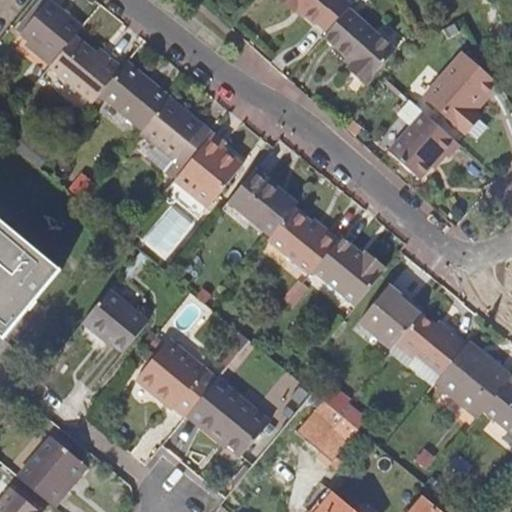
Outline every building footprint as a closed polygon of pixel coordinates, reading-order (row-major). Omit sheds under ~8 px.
[(347,11),(351,6),(344,0),(274,0),(292,16),(297,11),(314,27),(316,25),(327,34),(347,11)] [(76,36),(82,29),(49,1),(22,33),(55,62),(76,36)] [(347,11),(327,34),(323,39),(351,64),(346,70),(363,85),(392,51),(347,11)] [(76,36),(55,62),(50,67),(58,74),(84,43),(76,36)] [(93,103),(100,96),(106,88),(122,68),(109,57),(106,61),(84,43),(58,74),(93,103)] [(426,96),(468,133),(490,109),(482,101),(498,83),(464,53),(426,96)] [(106,88),(100,96),(143,132),(148,125),(170,99),(127,62),(122,68),(106,88)] [(148,125),(143,132),(141,134),(173,161),(168,167),(178,175),(213,134),(175,103),(170,99),(148,125)] [(459,145),(424,113),(389,152),(419,178),(443,153),(448,157),(459,145)] [(213,134),(178,175),(174,181),(206,208),(242,164),(222,148),(225,144),(213,134)] [(247,180),(229,202),(271,238),(286,219),(293,211),(276,196),(281,190),(256,169),(247,180)] [(295,209),(293,211),(286,219),(271,238),(268,241),(309,276),(315,270),(334,246),(339,240),(326,228),(322,232),(295,209)] [(61,270),(0,220),(0,334),(5,338),(61,270)] [(341,237),(339,240),(334,246),(315,270),(357,306),(384,273),(380,269),(382,266),(365,252),(362,255),(341,237)] [(395,345),(419,316),(399,298),(401,296),(387,285),(358,320),(391,349),(395,345)] [(109,290),(82,323),(99,338),(102,336),(122,353),(148,322),(109,290)] [(421,314),(419,316),(395,345),(413,360),(417,355),(441,375),(466,344),(444,324),(439,329),(421,314)] [(186,417),(217,379),(206,370),(179,348),(176,350),(166,341),(134,380),(149,393),(151,391),(184,419),(186,417)] [(466,344),(441,375),(433,384),(475,419),(481,411),(488,403),(510,376),(484,354),(481,357),(466,344)] [(511,436),(511,373),(510,376),(488,403),(481,411),(511,436)] [(217,379),(186,417),(219,445),(221,442),(240,457),(269,422),(217,379)] [(331,463),(350,441),(315,411),(296,434),(331,463)] [(19,478),(53,506),(66,491),(62,488),(82,464),(52,439),(19,478)] [(0,500),(0,511),(42,511),(12,486),(0,500)] [(355,511),(332,493),(316,511),(355,511)] [(438,511),(422,499),(411,511),(438,511)]
